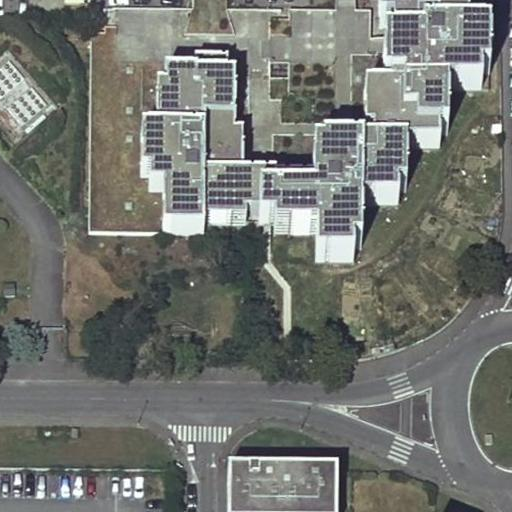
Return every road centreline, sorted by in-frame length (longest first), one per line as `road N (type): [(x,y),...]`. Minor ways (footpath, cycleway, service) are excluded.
road 1 (residential): [(274,399),(480,475)]
road 2 (residential): [(0,397),(201,398)]
road 3 (residential): [(457,369),(369,397),(274,399)]
